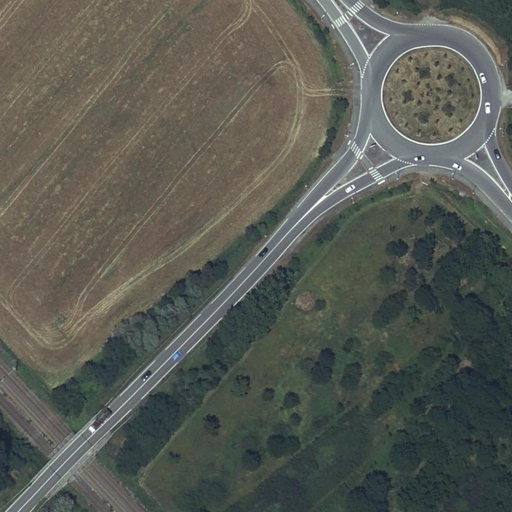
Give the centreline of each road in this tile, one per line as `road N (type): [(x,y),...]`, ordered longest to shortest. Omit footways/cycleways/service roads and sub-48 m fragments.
road 1 (secondary): [(282,239),(18,511)]
road 2 (secondary): [(282,239),(349,186),(420,155)]
road 3 (secondary): [(372,111),(355,155),(282,239)]
